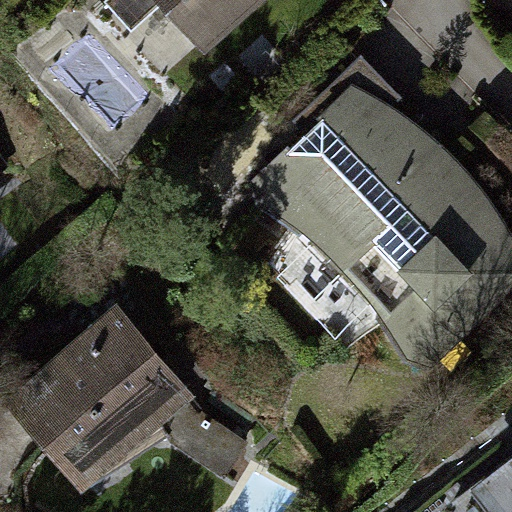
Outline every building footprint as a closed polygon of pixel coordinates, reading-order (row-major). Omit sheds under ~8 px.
[(119,0),(192,83),(286,0),(119,0)] [(365,54),(295,119),(310,134),(261,178),(353,272),(439,364),(511,289),(511,226),(492,195),(446,142),(396,104),(408,94),(365,54)] [(0,148),(0,174),(13,165),(0,148)] [(125,302),(14,383),(87,485),(150,438),(238,488),(263,447),(184,402),(198,393),(125,302)] [(511,511),(511,480),(471,511),(511,511)]
